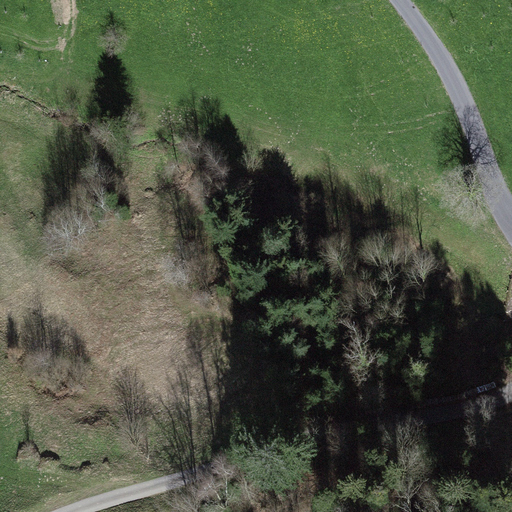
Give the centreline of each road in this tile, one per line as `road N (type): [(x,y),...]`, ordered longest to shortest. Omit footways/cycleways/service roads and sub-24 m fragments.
road 1 (unclassified): [(65,511),(511,386)]
road 2 (unclassified): [(511,227),(475,132),(399,0)]
